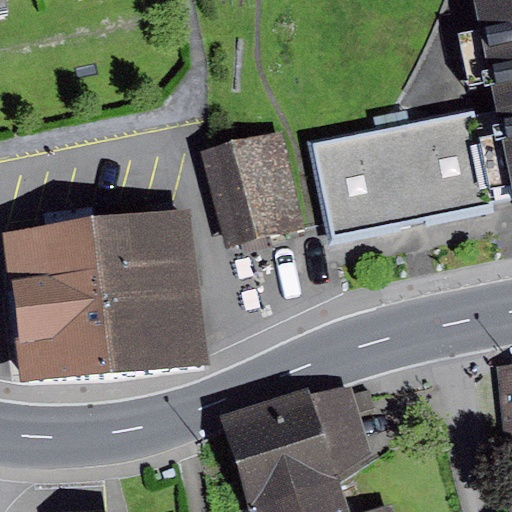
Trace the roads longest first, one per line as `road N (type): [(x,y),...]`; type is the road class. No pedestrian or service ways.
road 1 (primary): [(511,314),(339,353),(152,429),(56,439),(0,435)]
road 2 (track): [(481,511),(442,328)]
